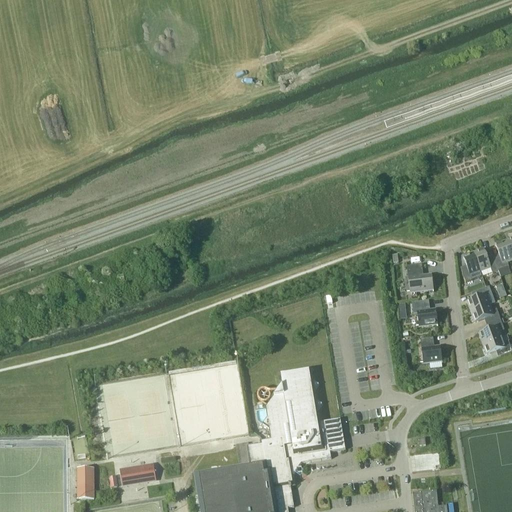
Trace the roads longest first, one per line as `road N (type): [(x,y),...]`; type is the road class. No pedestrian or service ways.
road 1 (track): [(511,1),(278,85)]
road 2 (residential): [(463,391),(449,243),(511,220)]
road 3 (unclassified): [(408,511),(401,428),(418,405),(463,391)]
